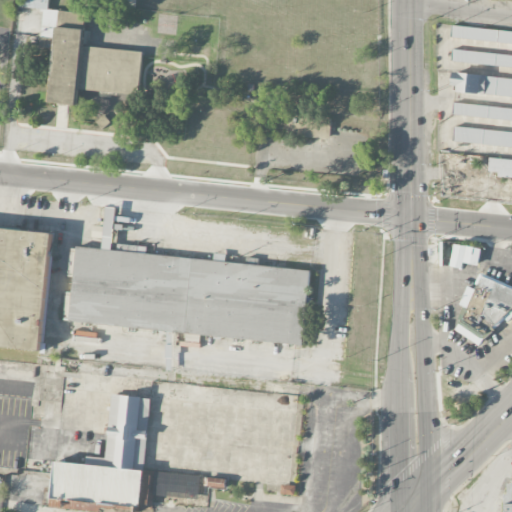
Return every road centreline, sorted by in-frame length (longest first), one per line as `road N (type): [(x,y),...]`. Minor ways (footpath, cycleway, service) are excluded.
road 1 (residential): [(411,217),(0,173)]
road 2 (secondary): [(428,493),(423,319),(411,287)]
road 3 (secondary): [(411,0),(411,174)]
road 4 (secondary): [(405,511),(511,407)]
